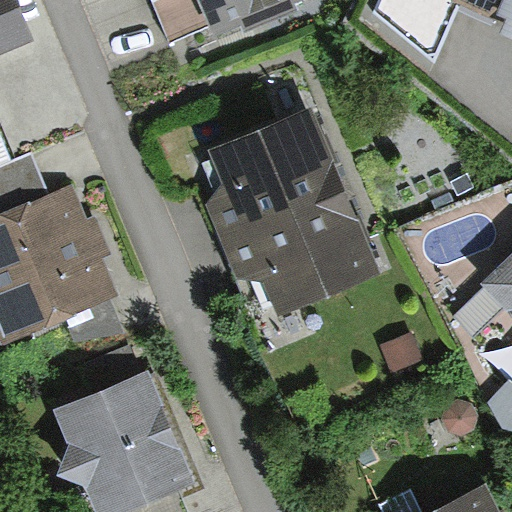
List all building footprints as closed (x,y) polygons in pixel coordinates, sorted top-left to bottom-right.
[(0,0),(0,58),(34,45),(16,0),(0,0)] [(203,0),(216,34),(309,0),(203,0)] [(511,0),(453,0),(511,25),(511,0)] [(279,311),(379,273),(317,112),(217,150),(231,187),(217,212),(242,281),(270,285),(279,311)] [(0,325),(2,332),(6,341),(117,298),(76,191),(12,215),(0,220),(0,325)] [(511,263),(487,288),(511,313),(511,263)] [(58,410),(98,511),(121,511),(193,484),(149,374),(58,410)] [(499,511),(488,489),(439,511),(499,511)]
